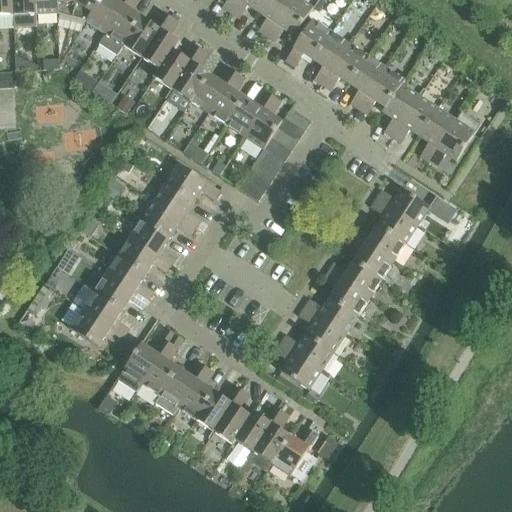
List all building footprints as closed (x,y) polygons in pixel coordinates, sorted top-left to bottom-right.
[(0,0),(0,19),(14,19),(12,0),(0,0)] [(12,0),(14,19),(14,31),(36,30),(36,26),(34,0),(12,0)] [(34,0),(36,26),(38,26),(38,17),(57,17),(58,17),(56,0),(34,0)] [(56,0),(58,17),(72,21),(77,0),(56,0)] [(77,0),(72,21),(87,24),(87,25),(103,0),(77,0)] [(111,0),(103,0),(87,25),(105,37),(129,0),(117,0),(115,3),(111,0)] [(139,0),(129,0),(105,37),(106,37),(99,47),(117,59),(124,49),(123,49),(142,21),(132,14),(141,1),(139,0)] [(228,0),(222,10),(231,16),(240,0),(228,0)] [(240,0),(231,16),(239,21),(248,9),(257,15),(267,0),(240,0)] [(267,0),(257,15),(267,21),(258,34),(267,40),(293,0),(267,0)] [(296,0),(293,0),(267,40),(275,45),(284,32),(294,39),(313,11),(296,0)] [(123,49),(124,49),(140,60),(136,67),(137,68),(169,20),(161,14),(152,27),(142,21),(123,49)] [(169,20),(137,68),(138,68),(143,62),(159,72),(160,73),(173,53),(174,53),(180,45),(169,38),(178,25),(169,20)] [(303,57),(313,63),(331,35),(312,23),(285,64),(292,68),(295,70),(303,57)] [(331,35),(313,63),(322,70),(314,83),(322,88),(354,39),(353,38),(348,46),(331,35)] [(354,39),(322,88),(331,94),(339,81),(349,87),(368,59),(351,48),(356,40),(354,39)] [(153,80),(171,92),(166,99),(168,100),(200,52),(191,46),(183,59),(174,53),(173,53),(160,73),(159,72),(153,80)] [(200,52),(168,100),(169,101),(174,94),(190,105),(209,77),(200,70),(208,57),(200,52)] [(368,59),(349,87),(359,93),(350,106),(359,112),(391,63),(389,62),(384,70),(368,59)] [(58,62),(43,63),(44,73),(59,73),(58,62)] [(391,63),(359,112),(367,118),(375,105),(385,111),(382,115),(383,115),(404,83),(387,72),(392,64),(391,63)] [(209,77),(190,105),(207,116),(202,123),(204,124),(236,76),(227,70),(219,83),(209,77)] [(81,73),(74,83),(75,84),(83,89),(90,79),(81,73)] [(14,75),(0,75),(0,91),(14,91),(14,75)] [(236,76),(204,124),(205,125),(210,118),(227,129),(245,101),(236,94),(244,81),(236,76)] [(404,83),(383,115),(393,122),(384,135),(392,140),(424,92),(423,91),(418,98),(402,88),(405,83),(404,83)] [(424,92),(392,140),(401,146),(410,133),(419,140),(438,111),(421,100),(426,93),(424,92)] [(245,101),(227,129),(243,140),(238,148),(239,148),(272,100),(263,94),(255,107),(245,101)] [(272,100),(239,148),(241,149),(246,141),(264,153),(265,152),(271,142),(278,132),(282,125),(272,118),(281,105),(272,100)] [(123,101),(117,111),(127,118),(133,108),(123,101)] [(438,111),(419,140),(429,146),(420,159),(429,164),(461,116),(459,115),(454,122),(438,111)] [(285,122),(305,135),(311,125),(291,112),(285,122)] [(461,116),(429,164),(437,170),(446,157),(456,164),(475,136),(481,127),(462,114),(461,116)] [(278,132),(298,145),(305,135),(285,122),(282,125),(278,132)] [(271,142),(291,155),(298,145),(278,132),(271,142)] [(265,152),(285,165),(291,155),(271,142),(265,152)] [(136,149),(129,159),(137,165),(144,154),(136,149)] [(199,151),(192,161),(201,167),(208,157),(199,151)] [(258,162),(278,175),(285,165),(265,152),(264,153),(258,162)] [(128,160),(121,171),(128,177),(136,165),(128,160)] [(252,172),(272,185),(278,175),(258,162),(252,172)] [(218,164),(212,174),(219,179),(225,169),(218,164)] [(179,167),(166,185),(194,204),(201,195),(213,203),(215,201),(216,201),(220,194),(179,167)] [(245,182),(265,195),(272,185),(252,172),(245,182)] [(258,205),(265,195),(245,182),(238,192),(258,205)] [(113,183),(105,196),(115,203),(124,190),(113,183)] [(147,199),(195,231),(201,222),(188,214),(194,204),(166,185),(155,202),(148,197),(147,199)] [(376,202),(425,234),(426,233),(418,228),(430,210),(402,192),(395,202),(382,194),(376,202)] [(154,205),(142,222),(170,240),(177,231),(190,239),(195,231),(147,199),(146,200),(154,205)] [(384,219),(377,229),(405,247),(416,231),(424,236),(425,234),(376,202),(371,211),(384,219)] [(97,207),(92,215),(101,221),(106,213),(97,207)] [(88,221),(80,234),(89,240),(97,227),(88,221)] [(123,235),(171,267),(176,259),(164,251),(170,240),(142,222),(131,239),(123,234),(123,235)] [(352,238),(400,270),(402,268),(395,264),(405,247),(377,229),(371,238),(358,230),(352,238)] [(129,242),(118,258),(146,277),(152,268),(165,276),(171,267),(123,235),(121,237),(129,242)] [(360,255),(353,265),(381,284),(393,267),(399,271),(400,270),(352,238),(347,247),(360,255)] [(58,267),(56,270),(68,277),(79,260),(68,252),(58,267)] [(99,271),(147,304),(153,295),(140,287),(146,277),(118,258),(107,275),(100,270),(99,271)] [(328,275),(377,307),(378,305),(371,300),(381,284),(353,265),(347,274),(334,266),(328,275)] [(105,278),(94,295),(122,313),(128,304),(141,312),(147,304),(99,271),(98,273),(105,278)] [(336,291),(329,302),(357,320),(369,303),(376,308),(377,307),(328,275),(323,283),(336,291)] [(50,279),(45,286),(53,291),(58,284),(50,279)] [(43,290),(27,313),(36,319),(51,295),(43,290)] [(82,313),(123,340),(129,331),(116,323),(122,313),(94,295),(82,313)] [(304,311),(352,343),(354,341),(347,337),(357,320),(329,302),(323,311),(310,303),(304,311)] [(311,328),(305,338),(333,357),(345,339),(352,344),(352,343),(304,311),(299,320),(311,328)] [(70,332),(71,332),(98,350),(105,340),(118,348),(123,340),(82,313),(70,332)] [(123,375),(117,383),(136,396),(142,387),(174,338),(175,338),(166,332),(152,353),(141,346),(123,375)] [(174,338),(142,387),(160,399),(179,371),(169,365),(177,352),(183,343),(175,338),(174,338)] [(280,348),(329,379),(330,378),(323,373),(333,357),(305,338),(299,347),(286,339),(280,348)] [(309,393),(321,375),(328,380),(329,379),(280,348),(275,356),(288,364),(281,375),(309,393)] [(160,399),(155,406),(173,418),(178,411),(205,370),(196,364),(188,377),(179,371),(160,399)] [(205,370),(178,411),(196,423),(215,395),(205,388),(214,375),(205,370)] [(215,395),(196,423),(213,434),(208,441),(209,442),(241,394),(233,388),(224,401),(215,395)] [(241,394),(209,442),(210,443),(215,436),(233,447),(236,443),(235,443),(251,419),(250,418),(241,412),(250,399),(241,394)] [(251,419),(235,443),(236,443),(253,455),(281,414),(272,408),(264,421),(256,416),(261,409),(258,407),(253,414),(250,418),(251,419)] [(253,455),(248,463),(265,474),(271,466),(272,467),(290,438),(281,432),(289,419),(281,414),(253,455)] [(290,438),(272,467),(301,486),(316,462),(306,456),(318,438),(313,434),(313,435),(308,432),(300,445),(290,438)] [(328,439),(317,455),(328,462),(338,446),(328,439)]
